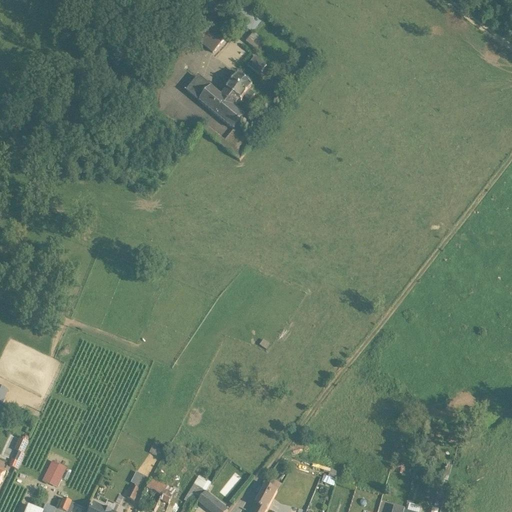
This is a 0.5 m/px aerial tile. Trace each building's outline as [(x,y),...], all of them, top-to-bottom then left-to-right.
[(237,0),(228,0),(225,3),(231,9),(237,0)] [(263,21),(240,1),(228,15),(252,35),(263,21)] [(196,41),(212,55),(229,35),(213,22),(196,41)] [(265,44),(253,34),(245,43),(258,53),(265,44)] [(266,67),(255,58),(247,67),(258,76),(266,67)] [(249,102),(254,96),(251,92),(253,90),(251,88),(252,87),(232,71),(223,82),(228,87),(221,96),(198,77),(185,93),(233,131),(234,130),(245,116),(235,108),(243,98),(249,102)] [(256,107),(249,115),(259,124),(266,116),(256,107)] [(239,162),(253,145),(234,130),(233,131),(225,141),(205,125),(200,130),(239,162)] [(26,442),(28,438),(25,436),(23,441),(19,439),(14,451),(23,455),(28,443),(26,442)] [(16,470),(24,456),(18,453),(15,462),(12,461),(9,467),(16,470)] [(57,489),(66,469),(52,462),(42,481),(57,489)] [(409,464),(402,462),(399,475),(406,477),(409,464)] [(452,467),(447,465),(442,482),(447,484),(452,467)] [(141,488),(146,477),(136,473),(131,484),(141,488)] [(199,477),(183,502),(185,503),(194,508),(210,485),(199,477)] [(152,481),(148,488),(171,499),(174,493),(177,494),(179,491),(173,488),(172,490),(169,488),(169,489),(152,481)] [(266,511),(277,493),(265,486),(251,511),(266,511)] [(139,491),(132,487),(127,499),(134,502),(139,491)] [(148,488),(138,508),(147,511),(156,511),(161,503),(168,506),(171,499),(148,488)] [(205,493),(197,504),(208,511),(226,511),(227,511),(205,493)] [(62,500),(58,511),(61,511),(64,511),(68,502),(62,500)] [(71,511),(75,505),(68,502),(64,511),(71,511)] [(191,511),(194,508),(185,503),(181,509),(183,510),(181,511),(191,511)]
